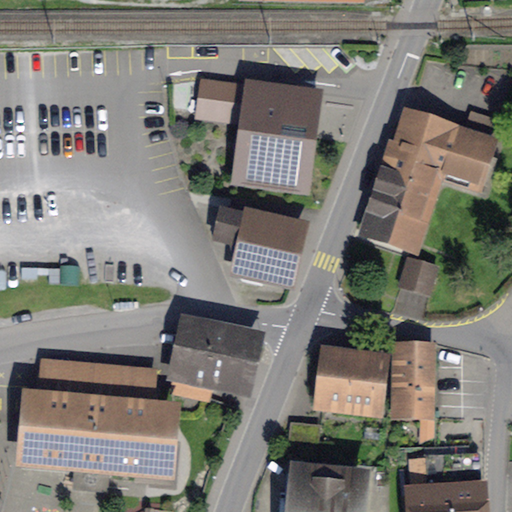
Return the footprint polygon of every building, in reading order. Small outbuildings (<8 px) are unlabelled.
[(303,188),(315,101),(257,93),(257,91),(203,83),(198,118),(251,125),(244,180),(303,188)] [(478,187),(491,150),(412,124),(394,177),(391,176),(371,235),(411,248),(437,172),(478,187)] [(219,213),(213,239),(231,243),(234,268),(241,270),(239,277),(241,280),(262,285),(264,276),(286,281),(298,232),(277,227),(279,219),(250,212),(249,220),(219,213)] [(408,261),(400,288),(429,296),(437,269),(408,261)] [(188,329),(177,376),(191,377),(189,387),(208,391),(210,382),(244,389),(254,343),(188,329)] [(432,352),(400,351),(398,413),(430,414),(432,352)] [(367,369),(329,364),(323,407),(378,414),(384,364),(368,362),(367,369)] [(32,401),(27,464),(100,470),(164,476),(170,413),(152,411),(155,376),(46,366),(43,402),(32,401)] [(175,384),(173,391),(212,403),(214,395),(175,384)] [(412,511),(478,511),(477,465),(470,458),(411,462),(412,511)] [(301,477),(297,511),(357,511),(360,483),(301,477)]
